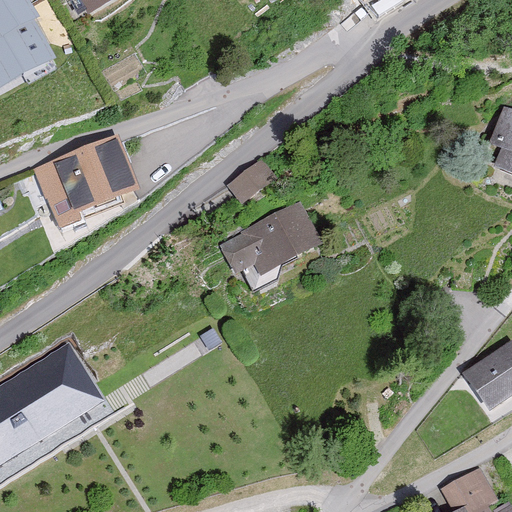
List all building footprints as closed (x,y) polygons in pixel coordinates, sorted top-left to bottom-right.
[(0,0),(0,88),(57,57),(24,0),(0,0)] [(113,0),(84,0),(92,13),(113,0)] [(492,171),(511,178),(511,116),(500,112),(485,149),(499,155),(492,171)] [(132,195),(113,141),(32,170),(51,224),(132,195)] [(262,162),(225,188),(238,207),(275,181),(262,162)] [(316,249),(296,208),(235,239),(255,279),(316,249)] [(490,419),(511,403),(511,346),(511,345),(462,380),(490,419)] [(0,464),(100,403),(67,349),(0,390),(0,464)] [(479,511),(495,503),(477,472),(440,494),(450,511),(479,511)]
